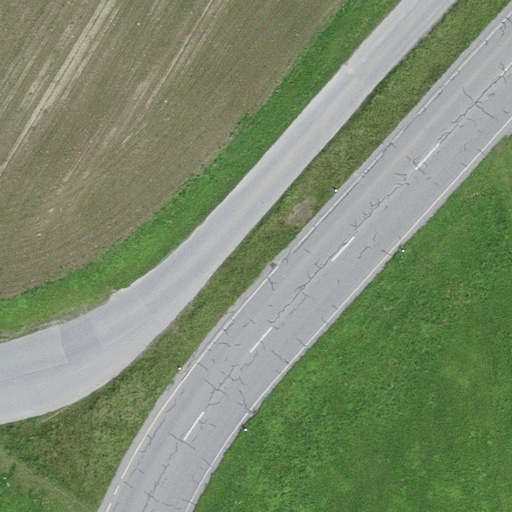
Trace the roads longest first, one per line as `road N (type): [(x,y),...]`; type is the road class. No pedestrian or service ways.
road 1 (unclassified): [(0,364),(107,324),(202,255),(434,0)]
road 2 (secondary): [(511,69),(227,382),(146,511)]
